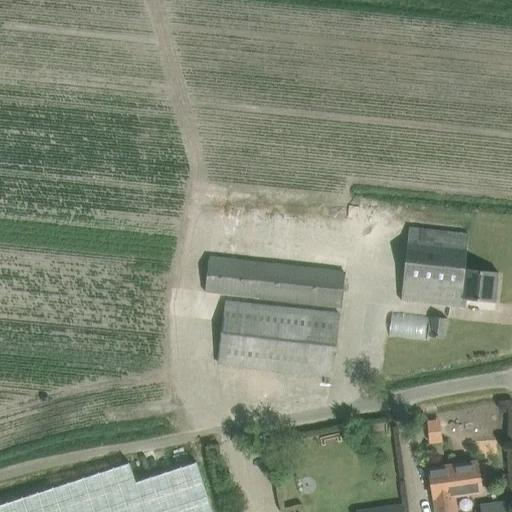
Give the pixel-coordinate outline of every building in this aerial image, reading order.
[(410,228),(401,300),(466,308),(467,299),(495,303),(499,272),(465,269),(469,235),(410,228)] [(346,273),(208,258),(203,295),(341,310),(346,273)] [(225,301),(218,362),(333,376),(340,314),(225,301)] [(430,337),(445,338),(447,318),(432,317),(430,337)] [(212,511),(197,462),(130,478),(125,463),(0,503),(0,511),(212,511)] [(477,464),(477,462),(429,469),(435,511),(456,511),(454,495),(481,491),(480,481),(492,479),(489,463),(477,464)] [(506,511),(505,502),(497,503),(498,511),(487,511),(506,511)]
